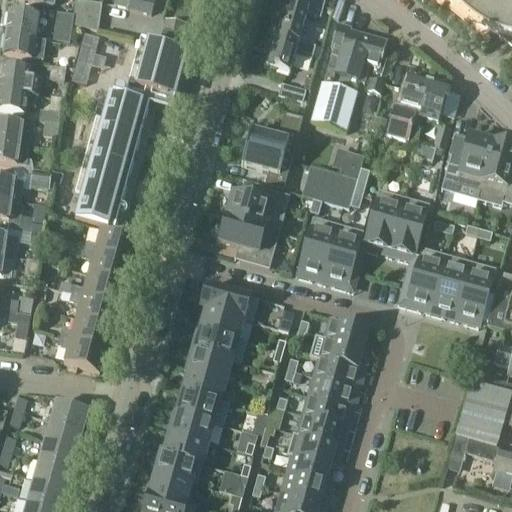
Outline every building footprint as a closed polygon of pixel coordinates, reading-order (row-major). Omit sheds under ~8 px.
[(54,9),(55,0),(12,0),(12,3),(54,9)] [(129,0),(116,0),(115,7),(127,10),(129,0)] [(129,0),(127,10),(152,16),(155,0),(129,0)] [(278,0),(275,12),(272,24),(284,28),(281,40),(299,45),(308,14),(322,18),(326,1),(324,0),(299,0),(298,5),(279,0),(278,0)] [(511,0),(452,0),(511,50),(511,0)] [(76,2),(74,14),(100,18),(102,6),(76,2)] [(98,32),(100,18),(74,14),(74,18),(72,28),(98,32)] [(35,43),(39,19),(9,15),(7,32),(22,34),(21,43),(35,45),(35,43)] [(182,51),(188,27),(165,21),(159,45),(182,51)] [(284,28),(272,24),(264,50),(269,51),(264,70),(290,77),(295,59),(312,64),(316,50),(299,45),(281,40),(284,28)] [(362,67),(370,39),(351,33),(352,30),(338,26),(331,51),(333,52),(323,87),(321,86),(310,124),(345,134),(356,96),(355,96),(358,85),(363,87),(367,73),(363,72),(364,68),(362,67)] [(22,34),(7,32),(3,58),(33,62),(34,54),(43,56),(45,44),(35,43),(35,45),(21,43),(22,34)] [(59,34),(58,44),(60,45),(70,46),(72,46),(73,36),(59,34)] [(185,44),(203,49),(206,39),(188,34),(185,44)] [(387,44),(370,39),(362,67),(364,68),(363,72),(367,73),(368,69),(374,71),(373,75),(382,78),(387,61),(382,60),(387,44)] [(200,59),(203,49),(185,44),(183,54),(200,59)] [(60,45),(58,57),(68,58),(70,46),(60,45)] [(141,45),(135,67),(128,90),(132,91),(131,96),(173,107),(187,57),(141,45)] [(100,53),(80,48),(76,64),(96,69),(100,53)] [(47,69),(45,83),(64,86),(66,72),(47,69)] [(29,98),(37,99),(39,85),(29,84),(31,74),(1,70),(0,77),(0,85),(15,88),(14,98),(28,100),(29,98)] [(408,144),(412,130),(415,118),(417,115),(420,116),(429,85),(409,78),(405,91),(400,90),(386,138),(408,144)] [(433,86),(429,85),(420,116),(417,115),(415,118),(439,125),(449,91),(446,90),(446,85),(436,82),(433,86)] [(380,98),(383,86),(370,83),(367,95),(380,98)] [(15,88),(0,85),(0,113),(25,117),(26,110),(36,111),(37,99),(29,98),(28,100),(14,98),(15,88)] [(303,107),(306,95),(282,88),(279,100),(303,107)] [(75,196),(82,198),(75,222),(114,233),(149,109),(109,98),(103,123),(96,121),(75,196)] [(45,127),(58,128),(60,116),(41,114),(39,126),(45,127)] [(251,134),(242,168),(269,176),(266,189),(284,194),(304,121),(285,116),(279,141),(251,134)] [(376,121),(373,133),(383,136),(387,123),(376,121)] [(0,125),(0,142),(7,144),(6,152),(20,154),(20,153),(28,154),(32,130),(0,125)] [(58,128),(45,127),(44,139),(56,141),(58,128)] [(444,154),(451,133),(439,129),(433,150),(444,154)] [(412,130),(408,144),(417,146),(421,132),(416,131),(412,130)] [(463,163),(451,159),(442,189),(479,200),(494,147),(470,140),(463,163)] [(0,166),(14,168),(26,170),(27,163),(28,154),(20,153),(20,154),(6,152),(7,144),(0,142),(0,166)] [(511,173),(511,151),(494,147),(479,200),(511,208),(511,176),(511,173)] [(419,148),(415,161),(432,165),(436,153),(419,148)] [(310,171),(302,200),(314,204),(322,206),(349,214),(350,211),(355,192),(357,185),(310,171)] [(355,192),(364,194),(370,175),(361,173),(357,185),(355,192)] [(32,179),(30,191),(49,194),(51,182),(32,179)] [(23,186),(0,182),(0,206),(20,209),(23,186)] [(257,203),(237,198),(231,221),(281,235),(291,199),(260,191),(257,203)] [(359,213),(364,194),(355,192),(350,211),(359,213)] [(380,195),(365,247),(390,254),(405,202),(380,195)] [(430,209),(405,202),(390,254),(415,261),(430,209)] [(314,204),(311,216),(318,218),(322,206),(314,204)] [(0,222),(9,224),(7,233),(31,236),(33,227),(20,226),(23,209),(20,209),(0,206),(0,222)] [(281,235),(231,221),(227,220),(220,245),(243,251),(240,264),(270,272),(281,235)] [(314,222),(299,274),(325,281),(339,229),(314,222)] [(436,226),(433,235),(452,239),(454,231),(436,226)] [(31,236),(43,238),(45,229),(33,227),(31,236)] [(364,236),(339,229),(325,281),(350,288),(364,236)] [(467,230),(465,239),(477,242),(480,233),(467,230)] [(0,262),(15,265),(17,247),(29,248),(31,236),(7,233),(6,240),(0,238),(0,262)] [(86,246),(84,253),(130,266),(136,243),(101,233),(96,249),(86,246)] [(480,233),(477,242),(490,246),(492,237),(480,233)] [(41,250),(43,238),(31,236),(29,248),(41,250)] [(130,266),(84,253),(81,262),(92,265),(88,278),(124,288),(130,266)] [(422,253),(407,304),(432,311),(447,260),(422,253)] [(432,311),(457,319),(472,267),(447,260),(432,311)] [(0,279),(11,281),(13,270),(14,270),(15,265),(0,262),(0,279)] [(39,265),(26,263),(24,279),(37,280),(39,265)] [(496,274),(472,267),(457,319),(482,326),(496,274)] [(511,288),(511,279),(501,276),(499,285),(511,288)] [(124,288),(88,278),(84,292),(74,289),(71,298),(118,310),(124,288)] [(511,289),(499,286),(487,330),(511,337),(511,289)] [(208,289),(202,310),(244,322),(253,325),(259,304),(208,289)] [(118,310),(71,298),(69,306),(80,309),(76,323),(112,332),(118,310)] [(19,301),(18,306),(17,317),(31,319),(33,303),(19,301)] [(0,320),(4,321),(10,318),(17,318),(17,317),(18,306),(4,304),(3,307),(0,306),(0,320)] [(206,314),(200,332),(238,343),(244,322),(202,310),(201,312),(206,314)] [(284,314),(278,333),(289,336),(295,317),(284,314)] [(0,335),(2,336),(3,327),(18,329),(19,319),(17,318),(10,318),(4,321),(0,320),(0,335)] [(27,340),(30,320),(19,319),(18,329),(16,338),(27,340)] [(112,332),(76,323),(72,336),(62,333),(59,342),(106,355),(112,332)] [(325,342),(363,353),(368,334),(330,323),(325,342)] [(301,325),(298,336),(305,338),(306,338),(309,327),(301,325)] [(232,364),(241,367),(247,346),(238,343),(200,332),(194,353),(232,364)] [(302,348),(305,338),(298,336),(295,346),(302,348)] [(316,340),(310,359),(357,373),(363,353),(325,342),(316,340)] [(106,355),(59,342),(57,350),(68,353),(64,367),(68,368),(77,371),(99,377),(106,355)] [(281,345),(278,356),(285,358),(288,347),(281,345)] [(511,354),(500,350),(497,358),(511,362),(511,354)] [(194,353),(188,374),(226,385),(232,365),(232,364),(194,353)] [(480,353),(478,361),(495,366),(497,358),(480,353)] [(278,356),(275,367),(282,369),(285,358),(278,356)] [(511,362),(497,358),(495,366),(495,367),(511,372),(508,379),(511,379),(511,362)] [(319,363),(314,381),(356,393),(362,374),(357,373),(310,359),(310,361),(319,363)] [(290,364),(287,374),(295,377),(298,366),(290,364)] [(68,368),(66,374),(76,377),(77,371),(68,368)] [(188,374),(182,395),(220,406),(221,406),(226,385),(188,374)] [(292,387),(295,377),(287,374),(284,385),(292,387)] [(511,388),(473,377),(455,439),(469,444),(496,452),(503,427),(510,401),(511,394),(511,388)] [(314,381),(308,401),(351,413),(356,393),(314,381)] [(268,386),(265,397),(271,399),(275,388),(268,386)] [(182,395),(176,416),(214,427),(224,430),(230,409),(220,406),(182,395)] [(308,401),(303,420),(345,432),(351,413),(308,401)] [(511,401),(510,401),(503,427),(511,430),(511,432),(511,401)] [(16,408),(14,415),(24,418),(28,405),(18,402),(16,408)] [(276,413),(284,415),(287,405),(279,402),(277,411),(277,412),(276,413)] [(88,415),(56,406),(51,426),(82,435),(88,415)] [(263,407),(260,418),(267,420),(270,410),(270,409),(263,407)] [(268,420),(265,430),(275,433),(279,434),(281,425),(284,415),(276,413),(277,412),(277,411),(270,409),(270,410),(267,420),(268,420)] [(20,432),(24,418),(14,415),(10,429),(20,432)] [(176,416),(170,437),(208,448),(214,428),(214,427),(176,416)] [(268,420),(267,420),(260,418),(258,417),(252,438),(258,439),(262,441),(265,430),(268,420)] [(293,437),(293,438),(335,450),(341,432),(345,433),(345,432),(303,420),(298,439),(293,437)] [(51,426),(45,446),(76,455),(82,435),(51,426)] [(260,449),(260,451),(265,452),(266,451),(269,441),(269,439),(273,440),(275,433),(265,430),(262,441),(260,449)] [(208,448),(170,437),(165,457),(164,458),(202,469),(208,448)] [(293,438),(287,458),(330,470),(335,450),(293,438)] [(460,472),(465,456),(469,444),(455,439),(447,468),(460,472)] [(7,441),(3,455),(12,458),(16,444),(7,441)] [(485,449),(469,444),(465,456),(497,466),(494,476),(511,481),(511,458),(501,455),(501,454),(485,449)] [(45,446),(40,465),(71,474),(76,455),(45,446)] [(245,458),(252,460),(255,450),(248,448),(245,458)] [(270,464),(273,453),(266,451),(265,452),(263,462),(270,464)] [(12,458),(3,455),(0,464),(0,468),(8,471),(12,458)] [(160,457),(154,478),(192,489),(196,490),(202,469),(164,458),(160,457)] [(292,460),(286,478),(324,489),(330,470),(287,458),(292,460)] [(40,465),(34,485),(65,494),(71,474),(40,465)] [(246,470),(243,480),(250,482),(253,472),(246,470)] [(148,499),(186,510),(186,508),(192,489),(154,478),(148,499)] [(286,478),(281,498),(319,509),(324,489),(286,478)] [(258,479),(255,490),(263,492),(265,481),(258,479)] [(243,480),(240,491),(247,493),(250,482),(243,480)] [(34,485),(28,504),(54,511),(59,511),(65,494),(34,485)] [(260,502),(263,492),(255,490),(252,500),(260,502)] [(281,498),(276,511),(317,511),(319,509),(281,498)] [(148,499),(144,511),(195,511),(186,508),(186,510),(148,499)]
